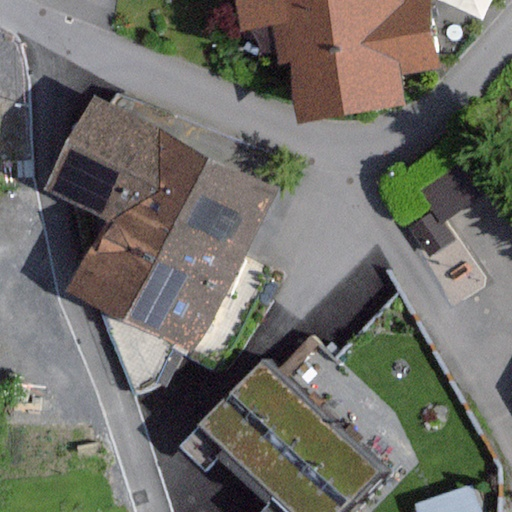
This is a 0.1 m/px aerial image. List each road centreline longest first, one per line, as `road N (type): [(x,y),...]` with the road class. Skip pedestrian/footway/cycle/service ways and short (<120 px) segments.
road 1 (residential): [(83,42),(54,134),(59,218),(75,297),(152,511)]
road 2 (residential): [(511,35),(452,98),(370,138),(262,116),(83,42)]
